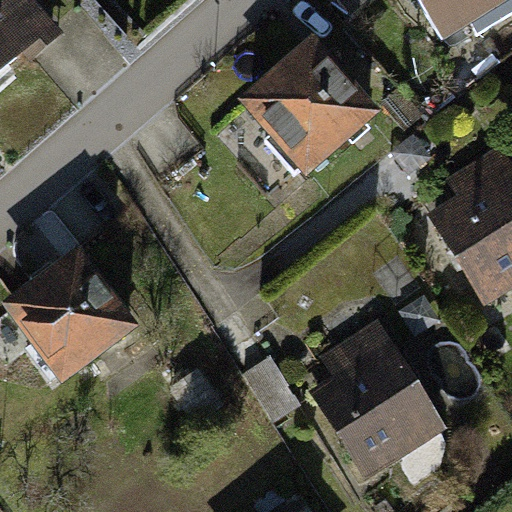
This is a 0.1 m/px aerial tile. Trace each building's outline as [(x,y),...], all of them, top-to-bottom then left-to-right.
[(66,0),(0,0),(0,94),(13,107),(92,25),(66,0)] [(511,0),(436,0),(458,41),(511,12),(511,0)] [(297,43),(224,110),(299,191),(372,125),(297,43)] [(511,161),(430,211),(485,303),(511,286),(511,161)] [(67,266),(0,316),(0,337),(44,395),(121,336),(67,266)] [(379,339),(310,380),(367,474),(435,433),(379,339)]
